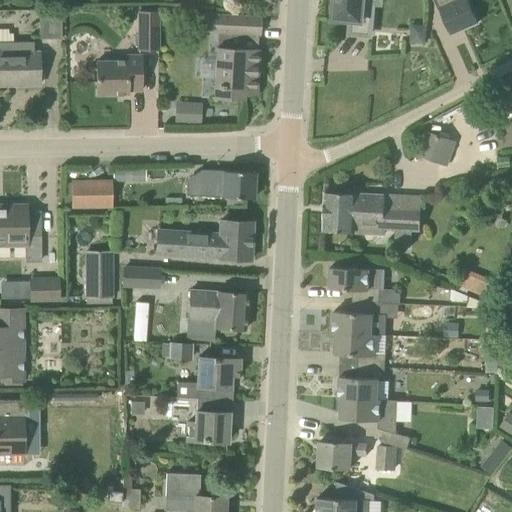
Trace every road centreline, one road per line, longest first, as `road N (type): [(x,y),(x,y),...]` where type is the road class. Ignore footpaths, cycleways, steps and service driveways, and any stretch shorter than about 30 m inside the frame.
road 1 (tertiary): [(274,511),(291,160)]
road 2 (residential): [(291,144),(0,150)]
road 3 (tertiary): [(291,144),(300,0)]
road 4 (residential): [(291,160),(322,161),(417,114)]
